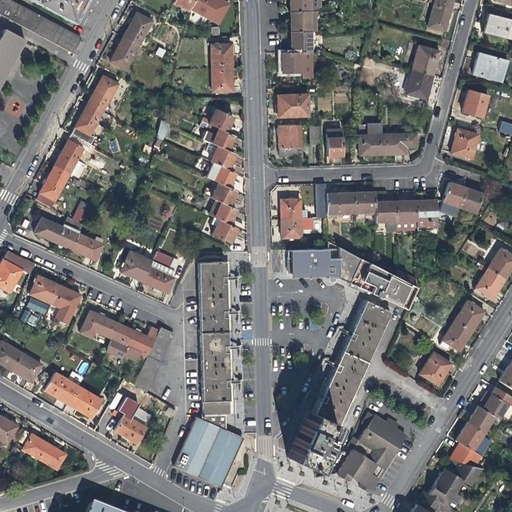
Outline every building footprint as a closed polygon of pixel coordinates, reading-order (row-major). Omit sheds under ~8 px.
[(17,3),(11,0),(0,0),(0,13),(8,18),(17,3)] [(35,0),(68,18),(77,0),(35,0)] [(188,11),(190,8),(193,0),(174,0),(173,3),(188,11)] [(220,0),(193,0),(190,8),(217,23),(227,4),(220,0)] [(288,0),(289,0),(289,11),(309,10),(308,0),(288,0)] [(449,13),(452,0),(434,0),(427,26),(444,30),(449,13)] [(79,37),(17,3),(8,18),(49,40),(71,52),(79,37)] [(315,10),(309,10),(289,11),(289,18),(289,30),(310,30),(316,30),(315,10)] [(130,23),(122,36),(138,45),(151,21),(135,12),(130,23)] [(483,31),(511,39),(511,35),(511,20),(488,13),(486,20),(483,31)] [(0,81),(23,39),(3,28),(0,34),(0,81)] [(310,51),(310,30),(289,30),(290,40),(290,52),(310,51)] [(125,70),(138,45),(122,36),(118,44),(109,61),(125,70)] [(209,44),(210,68),(231,67),(230,52),(230,44),(209,44)] [(418,45),(412,68),(432,74),(434,67),(438,51),(418,45)] [(310,51),(290,52),(281,52),(280,52),(280,62),(281,73),(301,73),(301,75),(311,75),(310,51)] [(471,72),(501,81),(506,61),(477,52),(473,64),(471,72)] [(231,79),(231,67),(210,68),(211,91),(232,91),(231,79)] [(427,92),(432,74),(412,68),(405,93),(425,98),(427,92)] [(95,87),(87,103),(102,111),(117,83),(102,75),(95,87)] [(481,116),(487,95),(467,89),(465,98),(461,111),(481,116)] [(307,93),(276,94),(277,104),(277,116),(307,115),(307,93)] [(89,135),(102,111),(87,103),(80,114),(73,127),(89,135)] [(208,125),(217,129),(226,133),(230,123),(233,116),(215,108),(208,125)] [(161,140),(168,124),(160,121),(155,138),(161,140)] [(511,123),(502,121),(499,131),(511,135),(511,123)] [(318,138),(318,123),(308,124),(308,144),(318,143),(318,138)] [(295,124),(277,125),(277,126),(276,128),(276,134),(277,135),(278,141),(278,156),(284,156),(284,154),(296,154),(296,147),(300,147),(299,124),(295,124)] [(471,158),(477,134),(457,128),(454,139),(450,152),(471,158)] [(210,143),(215,145),(227,151),(230,143),(233,136),(226,133),(217,129),(210,143)] [(334,155),(341,155),(340,129),(325,129),(326,156),(334,155)] [(414,133),(381,134),(381,153),(404,152),(405,145),(407,145),(415,145),(414,133)] [(376,153),(381,153),(381,134),(358,135),(358,154),(376,153)] [(62,148),(53,164),(68,173),(82,148),(67,140),(62,148)] [(211,162),(219,166),(228,170),(231,160),(234,154),(227,151),(215,145),(208,161),(211,162)] [(53,201),(68,173),(53,164),(45,179),(38,192),(53,201)] [(212,181),(216,183),(228,188),(231,179),(234,173),(228,170),(219,166),(212,181)] [(454,213),(456,206),(463,186),(448,181),(446,188),(442,199),(435,199),(435,208),(439,207),(454,213)] [(210,198),(219,202),(228,206),(232,198),(234,191),(228,188),(216,183),(210,198)] [(469,188),(463,186),(456,206),(475,212),(481,192),(469,188)] [(364,191),(353,192),(354,212),(374,212),(374,201),(373,191),(364,191)] [(336,213),(354,212),(353,192),(336,192),(325,192),(326,217),(336,217),(336,213)] [(280,207),(280,218),(304,218),(304,211),(300,210),(299,197),(279,198),(280,207)] [(436,228),(435,208),(435,199),(426,199),(415,200),(415,229),(436,228)] [(395,230),(395,221),(394,200),(389,200),(374,201),(374,212),(374,222),(386,221),(387,230),(395,230)] [(408,229),(415,229),(415,200),(404,200),(394,200),(395,221),(395,230),(408,229)] [(235,210),(228,206),(219,202),(213,217),(229,224),(233,216),(235,210)] [(45,238),(69,249),(77,233),(78,230),(62,223),(61,227),(40,217),(33,232),(45,238)] [(236,228),(229,224),(213,217),(210,223),(215,225),(211,235),(229,243),(233,234),(236,228)] [(310,217),(304,218),(280,218),(280,228),(281,237),(300,237),(300,228),(310,228),(310,217)] [(93,240),(77,233),(69,249),(85,256),(95,260),(102,244),(100,243),(101,239),(95,236),(93,240)] [(128,276),(142,282),(156,251),(133,241),(119,271),(128,276)] [(349,282),(359,257),(355,255),(337,245),(338,256),(327,257),(327,248),(285,249),(285,273),(301,272),(325,271),(326,278),(326,280),(328,281),(330,281),(332,281),(333,279),(334,278),(338,278),(349,282)] [(511,255),(500,248),(487,267),(504,278),(510,268),(511,265),(511,255)] [(28,274),(33,263),(6,251),(0,262),(0,287),(8,292),(21,270),(28,274)] [(172,258),(156,251),(142,282),(157,289),(166,293),(173,278),(170,276),(173,270),(168,268),(172,258)] [(365,260),(359,257),(349,282),(350,283),(360,287),(390,301),(400,279),(397,277),(376,266),(365,260)] [(224,262),(197,263),(201,420),(225,431),(225,415),(229,414),(227,357),(224,262)] [(498,287),(504,278),(487,267),(474,287),(491,298),(498,287)] [(409,283),(416,287),(416,280),(397,271),(397,270),(397,277),(400,279),(409,283)] [(28,294),(49,304),(58,285),(45,279),(37,275),(28,294)] [(409,283),(400,279),(390,301),(399,305),(409,283)] [(73,292),(58,285),(49,304),(71,314),(79,295),(73,292)] [(45,315),(49,305),(31,297),(26,307),(45,315)] [(288,457),(317,469),(325,450),(322,449),(323,446),(325,447),(327,443),(328,444),(389,310),(364,299),(360,308),(318,401),(312,413),(308,411),(302,425),(300,424),(297,430),(291,442),(294,444),(288,457)] [(466,300),(454,319),(471,330),(478,320),(484,310),(466,300)] [(35,327),(40,318),(25,310),(20,319),(35,327)] [(93,331),(111,340),(119,324),(105,317),(89,310),(79,332),(91,337),(93,331)] [(465,340),(471,330),(454,319),(441,339),(458,351),(465,340)] [(140,352),(146,355),(153,340),(153,339),(157,330),(150,327),(146,336),(135,331),(119,324),(111,340),(139,353),(140,352)] [(159,327),(157,331),(153,339),(153,340),(146,355),(132,385),(146,392),(147,390),(173,333),(159,327)] [(0,364),(10,371),(21,352),(0,340),(0,364)] [(445,371),(450,363),(432,351),(418,373),(437,384),(445,371)] [(41,365),(21,352),(10,371),(19,376),(31,383),(41,365)] [(511,388),(511,367),(507,365),(502,373),(498,380),(511,388)] [(52,396),(67,404),(77,386),(53,372),(43,391),(52,396)] [(101,400),(77,386),(67,404),(79,411),(91,418),(101,400)] [(492,415),(497,418),(507,403),(505,402),(509,395),(494,386),(490,393),(480,408),(492,415)] [(480,408),(490,393),(486,390),(481,397),(476,405),(480,408)] [(481,432),(492,415),(480,408),(476,405),(471,413),(465,422),(481,432)] [(360,422),(366,426),(373,415),(367,411),(360,422)] [(123,414),(113,431),(121,436),(135,444),(145,427),(123,414)] [(347,446),(351,448),(388,464),(390,460),(389,459),(405,435),(394,428),(384,422),(373,415),(366,426),(357,439),(353,437),(347,446)] [(0,416),(0,442),(5,445),(16,426),(3,418),(0,416)] [(241,438),(195,417),(173,466),(220,487),(241,438)] [(387,417),(384,422),(394,428),(397,423),(387,417)] [(471,450),(481,432),(465,422),(454,440),(460,443),(457,447),(449,459),(458,462),(474,466),(481,456),(471,450)] [(21,449),(56,469),(65,454),(48,444),(30,433),(21,449)] [(384,470),(388,464),(351,448),(335,473),(336,473),(336,475),(344,480),(347,480),(348,481),(350,477),(359,483),(356,487),(370,495),(378,481),(377,480),(384,470)] [(481,468),(474,466),(458,462),(451,472),(443,467),(430,489),(427,494),(422,491),(408,511),(435,511),(438,509),(441,511),(445,511),(449,506),(447,505),(451,499),(460,504),(464,498),(455,492),(463,480),(470,484),(481,468)]
